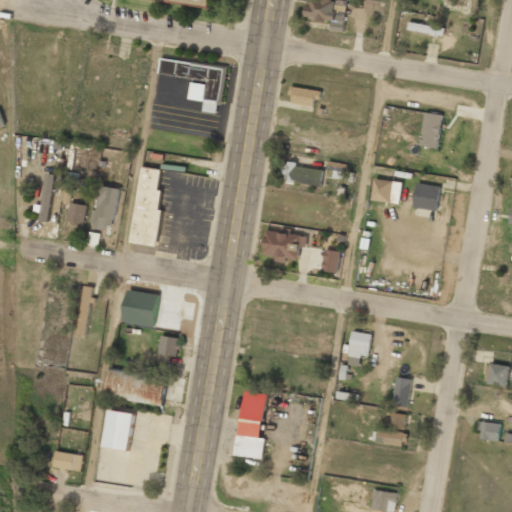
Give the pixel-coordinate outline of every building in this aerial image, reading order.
[(159,0),(210,8),(211,0),(159,0)] [(308,0),(306,18),(332,21),(331,30),(344,32),(347,12),(334,11),(335,0),(308,0)] [(445,35),(445,27),(409,24),(408,32),(445,35)] [(159,74),(191,78),(188,99),(205,101),(203,111),(216,113),(218,101),(222,102),(227,68),(161,59),(159,74)] [(291,103),(318,105),(319,90),(292,87),(291,103)] [(421,146),(439,148),(442,114),(425,113),(421,146)] [(327,170),(346,172),(347,163),(328,161),(327,170)] [(324,168),(286,164),(284,182),(322,185),(324,168)] [(132,243),(158,246),(163,210),(160,210),(163,191),(159,190),(162,169),(142,167),(132,243)] [(42,206),(40,206),(39,210),(41,210),(40,221),(50,222),(55,174),(46,173),(42,206)] [(395,181),(376,178),(372,200),(391,203),(395,181)] [(437,211),(441,187),(418,182),(414,207),(437,211)] [(113,226),(120,189),(102,185),(97,210),(95,210),(92,228),(105,230),(106,224),(113,226)] [(87,205),(70,202),(67,222),(84,225),(87,205)] [(322,270),(337,273),(341,252),(326,249),(322,270)] [(93,286),(84,285),(79,335),(88,335),(93,286)] [(125,324),(156,327),(160,294),(128,290),(125,324)] [(369,358),(373,334),(353,331),(349,354),(369,358)] [(178,356),(180,337),(161,336),(159,354),(178,356)] [(509,365),(488,364),(487,384),(508,385),(509,365)] [(107,398),(164,405),(167,375),(110,369),(107,398)] [(413,380),(398,377),(393,405),(408,407),(413,380)] [(236,455),(262,459),(265,438),(262,437),(268,394),(245,391),(236,455)] [(134,412),(109,410),(106,448),(131,450),(134,412)] [(377,443),(405,446),(407,431),(405,431),(407,414),(393,412),(391,430),(378,429),(377,443)] [(500,440),(501,423),(478,421),(478,430),(482,430),(482,439),(500,440)] [(83,455),(56,452),(54,468),(82,471),(83,455)] [(395,511),(398,493),(374,490),(372,509),(395,511)]
